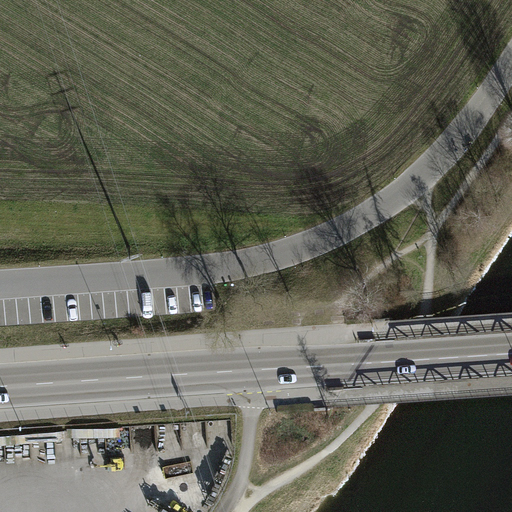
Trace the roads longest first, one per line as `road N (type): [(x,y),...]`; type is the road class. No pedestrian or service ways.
road 1 (tertiary): [(0,285),(206,269),(291,251),(412,186),(511,62)]
road 2 (track): [(241,511),(326,453),(379,399),(425,318),(433,233)]
road 3 (primary): [(250,371),(511,354)]
road 4 (primary): [(0,387),(250,371)]
road 5 (unclassified): [(221,511),(245,464),(250,371)]
